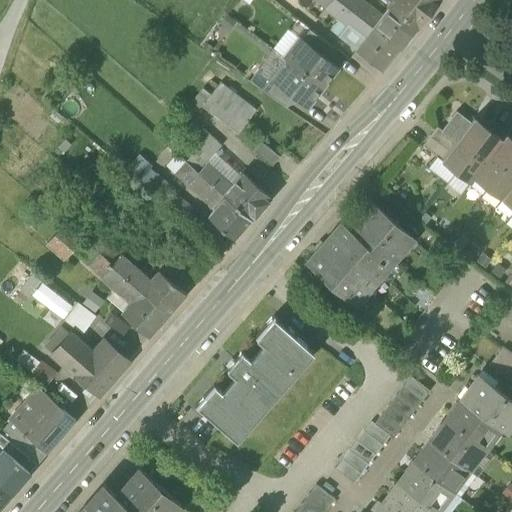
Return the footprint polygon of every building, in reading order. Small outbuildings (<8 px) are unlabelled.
[(332,0),(326,8),(338,17),(361,35),(364,31),(368,35),(373,28),(337,0),(332,0)] [(337,0),(373,28),(379,21),(374,17),(376,14),(358,0),(337,0)] [(436,0),(388,0),(386,3),(390,6),(416,26),(436,0)] [(379,21),(373,28),(399,48),(416,26),(390,6),(381,18),(379,21)] [(356,51),(368,35),(364,31),(361,35),(338,17),(329,30),(356,51)] [(399,48),(373,28),(368,35),(356,51),(382,71),(399,48)] [(302,40),(325,58),(333,48),(309,30),(302,40)] [(302,40),(286,59),(323,88),(338,68),(325,58),(302,40)] [(307,109),(323,88),(286,59),(270,80),(274,83),(294,98),(307,109)] [(201,106),(237,134),(255,111),(220,83),(201,106)] [(266,94),(287,108),(294,98),(274,83),(266,94)] [(442,131),(456,141),(471,122),(456,111),(442,131)] [(442,160),(456,171),(484,134),(479,130),(477,126),(479,124),(479,122),(474,118),(471,122),(456,141),(442,160)] [(479,130),(484,134),(488,129),(479,122),(479,124),(477,126),(479,130)] [(437,157),(442,160),(456,141),(442,131),(437,127),(423,146),(437,157)] [(185,162),(198,172),(205,164),(202,161),(212,150),(218,143),(203,129),(186,147),(193,153),(185,162)] [(498,137),(488,129),(484,134),(490,138),(494,139),(496,137),(498,137)] [(470,182),(474,177),(502,140),(498,137),(496,137),(494,139),(490,138),(484,134),(456,171),(470,182)] [(474,177),(488,188),(511,156),(511,147),(509,142),(510,140),(510,138),(506,135),(502,140),(474,177)] [(253,151),(271,166),(279,157),(260,142),(253,151)] [(231,186),(240,175),(212,150),(202,161),(205,164),(231,186)] [(511,156),(488,188),(502,199),(511,185),(511,156)] [(428,169),(447,183),(456,171),(442,160),(437,157),(428,169)] [(215,202),(218,205),(226,197),(223,195),(198,172),(185,162),(175,174),(201,197),(203,195),(213,204),(215,202)] [(198,172),(223,195),(231,186),(205,164),(198,172)] [(112,173),(118,179),(125,172),(118,165),(112,173)] [(460,195),(470,182),(456,171),(447,183),(446,184),(460,195)] [(240,175),(231,186),(223,195),(226,197),(251,220),(270,198),(261,189),(254,183),(242,173),(240,175)] [(146,185),(161,199),(171,188),(156,174),(146,185)] [(257,180),(254,183),(261,189),(264,186),(257,180)] [(511,185),(502,199),(511,206),(511,185)] [(164,199),(179,212),(186,205),(170,191),(164,199)] [(251,220),(226,197),(218,205),(208,217),(234,239),(251,220)] [(342,223),(332,234),(378,273),(399,248),(402,251),(413,239),(371,202),(348,228),(342,223)] [(65,259),(72,251),(81,240),(63,226),(64,224),(63,223),(46,243),(65,259)] [(354,300),(378,273),(332,234),(307,263),(352,302),(358,307),(360,305),(354,300)] [(98,254),(111,265),(121,254),(100,235),(90,247),(98,254)] [(98,255),(81,240),(72,251),(89,265),(98,255)] [(129,297),(133,299),(130,303),(122,312),(149,336),(167,315),(111,265),(98,254),(98,255),(89,265),(88,266),(126,300),(129,297)] [(121,254),(111,265),(167,315),(186,294),(173,284),(158,270),(150,279),(121,254)] [(159,266),(176,281),(184,272),(167,257),(159,266)] [(0,282),(0,291),(8,298),(28,272),(16,263),(0,282)] [(64,322),(82,335),(96,317),(77,303),(64,322)] [(104,322),(123,337),(130,327),(111,313),(104,322)] [(296,373),(306,361),(299,355),(307,346),(295,337),(296,335),(274,316),(255,337),(264,345),(268,349),(256,364),(251,360),(242,352),(226,370),(235,378),(240,382),(227,397),(222,392),(214,385),(195,407),(217,426),(218,425),(230,435),(237,426),(244,432),(254,421),(249,416),(257,407),(262,411),(288,382),(283,378),(291,369),(296,373)] [(55,341),(60,346),(70,335),(64,331),(55,341)] [(53,354),(76,374),(92,355),(70,335),(60,346),(53,354)] [(104,342),(92,355),(76,374),(99,394),(127,362),(104,342)] [(268,349),(264,345),(251,360),(256,364),(268,349)] [(313,352),(307,346),(299,355),(306,361),(313,352)] [(490,365),(508,379),(511,374),(511,354),(503,348),(490,365)] [(283,378),(288,382),(296,373),(291,369),(283,378)] [(410,376),(403,386),(422,400),(430,391),(410,376)] [(511,402),(478,376),(461,399),(495,425),(499,428),(505,433),(511,424),(511,402)] [(240,382),(235,378),(222,392),(227,397),(240,382)] [(403,386),(396,395),(415,410),(422,400),(403,386)] [(28,399),(29,400),(43,412),(25,432),(28,436),(48,453),(75,421),(37,388),(28,399)] [(396,395),(389,405),(408,419),(415,410),(396,395)] [(461,399),(445,420),(479,446),(495,425),(461,399)] [(12,421),(25,432),(43,412),(29,400),(11,420),(12,421)] [(389,405),(381,414),(401,429),(408,419),(389,405)] [(249,416),(254,421),(262,411),(257,407),(249,416)] [(381,414),(374,424),(390,436),(393,439),(401,429),(381,414)] [(445,420),(429,441),(463,467),(479,446),(445,420)] [(0,435),(9,442),(17,449),(28,436),(25,432),(12,421),(0,435)] [(371,422),(364,431),(383,446),(390,436),(374,424),(371,422)] [(479,446),(483,449),(499,428),(495,425),(479,446)] [(237,441),(244,432),(237,426),(230,435),(237,441)] [(364,431),(357,441),(376,455),(383,446),(364,431)] [(48,453),(28,436),(17,449),(36,465),(48,453)] [(357,441),(349,450),(368,465),(376,455),(357,441)] [(429,441),(413,462),(447,488),(452,491),(459,496),(470,480),(468,479),(472,474),(467,470),(463,467),(429,441)] [(29,474),(36,465),(17,449),(9,442),(2,450),(29,474)] [(483,449),(479,446),(463,467),(467,470),(483,449)] [(472,474),(474,475),(477,478),(493,457),(483,449),(467,470),(472,474)] [(0,483),(12,494),(29,474),(2,450),(0,451),(0,483)] [(349,450),(342,460),(361,474),(368,465),(349,450)] [(354,484),(361,474),(342,460),(335,470),(354,484)] [(413,462),(397,483),(431,509),(447,488),(413,462)] [(138,469),(118,492),(141,511),(175,511),(181,506),(138,469)] [(0,507),(12,494),(0,483),(0,507)] [(397,483),(381,504),(391,511),(428,511),(431,509),(397,483)] [(511,484),(510,483),(501,494),(511,502),(511,484)] [(141,511),(118,492),(116,495),(103,485),(85,506),(91,511),(141,511)] [(316,485),(308,495),(327,509),(335,499),(316,485)] [(431,509),(435,511),(452,491),(447,488),(431,509)] [(308,495),(301,504),(311,511),(325,511),(327,509),(308,495)]
